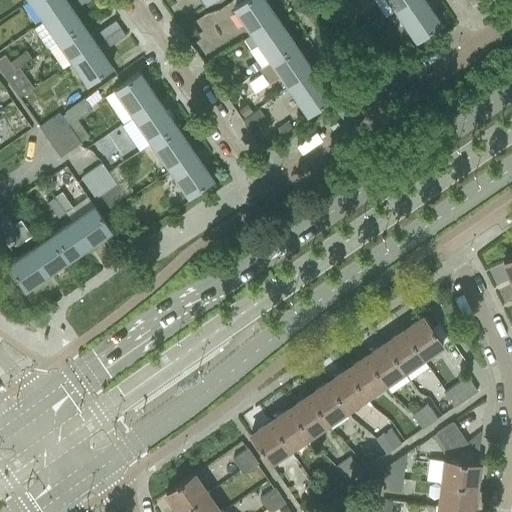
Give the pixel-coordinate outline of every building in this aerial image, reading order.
[(28,0),(41,19),(66,2),(64,0),(28,0)] [(232,7),(251,33),(275,17),(263,0),(242,0),(234,5),(232,7)] [(387,0),(396,13),(414,0),(387,0)] [(423,0),(414,0),(396,13),(415,40),(439,23),(423,0)] [(41,19),(55,39),(80,22),(66,2),(41,19)] [(346,12),(334,20),(339,27),(342,25),(350,19),(346,12)] [(251,33),(269,60),(293,44),(275,17),(251,33)] [(99,31),(103,37),(119,26),(115,20),(99,31)] [(55,39),(70,60),(95,43),(80,22),(55,39)] [(190,25),(182,31),(191,43),(199,38),(190,25)] [(119,26),(103,37),(109,46),(125,35),(119,26)] [(95,43),(70,60),(85,83),(110,66),(95,43)] [(269,60),(288,88),(312,71),(293,44),(269,60)] [(0,72),(4,78),(14,70),(3,55),(0,57),(0,72)] [(254,61),(247,66),(252,73),(259,68),(254,61)] [(4,78),(3,78),(11,88),(22,80),(14,70),(4,78)] [(112,89),(131,118),(157,100),(137,71),(121,83),(112,89)] [(312,71),(288,88),(306,114),(330,98),(312,71)] [(66,113),(62,116),(68,124),(90,108),(83,98),(64,111),(66,113)] [(131,118),(150,145),(175,127),(157,100),(131,118)] [(65,122),(59,113),(39,127),(45,136),(65,122)] [(72,132),(65,122),(45,136),(52,146),(72,132)] [(150,145),(168,171),(194,153),(175,127),(150,145)] [(80,142),(72,132),(52,146),(59,156),(80,142)] [(194,153),(168,171),(170,171),(176,179),(187,196),(211,179),(194,153)] [(101,163),(90,170),(105,191),(115,183),(108,173),(101,163)] [(117,167),(108,173),(115,183),(124,196),(132,191),(117,167)] [(90,170),(80,177),(94,198),(99,194),(105,191),(90,170)] [(105,191),(99,194),(108,207),(114,204),(124,196),(115,183),(105,191)] [(61,192),(55,196),(65,211),(72,207),(61,192)] [(55,196),(46,202),(57,217),(65,211),(55,196)] [(92,205),(71,220),(88,245),(110,231),(92,205)] [(0,210),(0,209),(0,223),(16,246),(22,242),(12,227),(11,226),(0,210)] [(19,220),(11,226),(12,227),(22,242),(31,236),(19,220)] [(71,220),(49,235),(67,260),(88,245),(71,220)] [(49,235),(28,249),(45,275),(67,260),(49,235)] [(8,263),(7,264),(7,265),(8,266),(24,289),(45,275),(28,249),(21,254),(8,263)] [(511,256),(502,261),(511,281),(511,280),(511,256)] [(422,317),(403,329),(422,357),(440,344),(441,345),(441,344),(422,317)] [(403,329),(383,343),(402,370),(422,357),(403,329)] [(383,343),(364,356),(383,383),(402,370),(383,343)] [(364,356),(345,369),(364,396),(383,383),(364,356)] [(345,369),(326,382),(344,409),(364,396),(345,369)] [(442,393),(453,408),(477,392),(466,376),(442,393)] [(326,382),(307,395),(326,422),(344,409),(326,382)] [(307,395),(288,408),(307,435),(326,422),(307,395)] [(410,412),(420,429),(435,419),(425,402),(410,412)] [(288,408),(269,421),(288,448),(307,435),(288,408)] [(269,421),(249,434),(261,451),(268,462),(269,462),(269,461),(278,455),(284,465),(295,458),(288,448),(269,421)] [(435,434),(442,444),(459,433),(452,423),(435,434)] [(390,428),(374,439),(385,454),(401,443),(390,428)] [(459,433),(442,444),(449,454),(465,443),(459,433)] [(232,458),(237,466),(252,456),(247,448),(232,458)] [(252,456),(237,466),(242,473),(257,463),(252,456)] [(350,456),(335,466),(345,481),(360,471),(360,470),(350,456)] [(428,458),(425,480),(441,482),(441,484),(474,488),(477,464),(457,461),(443,459),(443,460),(428,458)] [(165,493),(177,511),(180,511),(206,495),(192,475),(193,474),(192,474),(165,493)] [(384,477),(382,490),(401,492),(402,479),(384,477)] [(310,482),(303,487),(313,502),(321,497),(310,482)] [(441,484),(438,507),(471,511),(474,488),(441,484)] [(258,499),(265,509),(280,499),(273,489),(258,499)] [(180,511),(217,511),(206,495),(180,511)] [(280,499),(265,509),(267,511),(273,511),(284,505),(280,499)] [(389,511),(391,501),(381,500),(379,511),(389,511)]
